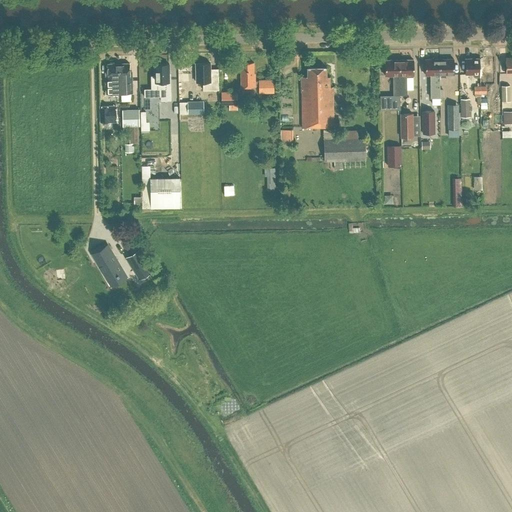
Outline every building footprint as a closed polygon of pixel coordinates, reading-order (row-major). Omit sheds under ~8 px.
[(453,58),(439,59),(439,77),(440,77),(445,77),(445,74),(454,74),(453,58)] [(480,76),(479,58),(465,58),(465,74),(474,74),(474,76),(480,76)] [(494,58),(479,58),(480,76),(480,82),(494,82),(494,58)] [(413,59),(399,60),(400,95),(405,95),(405,75),(414,75),(413,59)] [(439,77),(439,59),(425,59),(425,75),(431,75),(431,97),(440,97),(440,82),(440,77),(439,77)] [(399,60),(385,60),(385,75),(393,75),(394,95),(400,95),(399,60)] [(254,62),(240,63),(241,86),(259,86),(259,93),(273,92),(273,80),(255,80),(255,73),(254,73),(254,62)] [(106,72),(106,78),(106,93),(118,93),(118,78),(119,78),(119,63),(108,64),(108,72),(106,72)] [(129,63),(119,63),(119,78),(120,78),(120,93),(132,93),(132,78),(132,71),(130,71),(129,63)] [(218,73),(210,73),(210,63),(196,63),(196,75),(197,81),(203,81),(203,90),(219,90),(218,73)] [(154,64),(155,84),(159,84),(159,101),(169,101),(169,89),(170,89),(169,64),(154,64)] [(307,67),(307,76),(301,76),(301,127),(333,126),(333,87),(330,87),(329,76),(326,77),(326,67),(307,67)] [(510,101),(509,85),(501,85),(501,101),(510,101)] [(237,91),(222,91),(222,105),(229,105),(229,110),(237,110),(237,91)] [(460,99),(461,117),(470,116),(469,98),(460,99)] [(204,101),(188,101),(188,113),(204,113),(204,101)] [(448,128),(459,128),(458,104),(447,104),(448,128)] [(116,105),(99,105),(99,122),(116,122),(116,105)] [(139,109),(122,109),(122,126),(129,126),(138,125),(139,125),(139,109)] [(435,133),(434,110),(422,111),(422,133),(435,133)] [(511,111),(503,111),(503,123),(511,123),(511,111)] [(413,137),(413,113),(400,113),(400,137),(413,137)] [(294,141),(293,128),(281,129),(281,141),(294,141)] [(138,143),(138,131),(130,131),(130,143),(138,143)] [(323,140),(324,161),(365,159),(365,138),(323,140)] [(401,165),(400,154),(387,154),(388,166),(401,165)] [(264,168),(264,176),(275,176),(275,168),(264,168)] [(181,177),(150,177),(150,207),(181,207),(181,177)] [(108,244),(92,252),(103,273),(108,270),(112,279),(124,272),(108,244)] [(129,263),(138,279),(152,271),(142,255),(129,263)]
